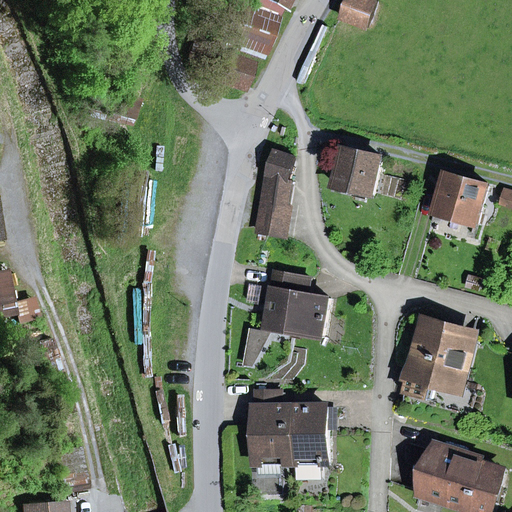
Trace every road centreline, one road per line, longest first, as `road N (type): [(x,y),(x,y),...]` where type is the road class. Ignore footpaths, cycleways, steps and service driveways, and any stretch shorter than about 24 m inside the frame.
road 1 (track): [(99,488),(86,409),(20,227),(0,74)]
road 2 (residential): [(209,511),(212,320),(255,122)]
road 3 (residential): [(399,290),(352,274),(322,245),(301,118),(273,79)]
road 4 (residential): [(377,505),(386,338),(399,290)]
road 5 (residential): [(255,122),(213,108),(176,71),(166,0)]
